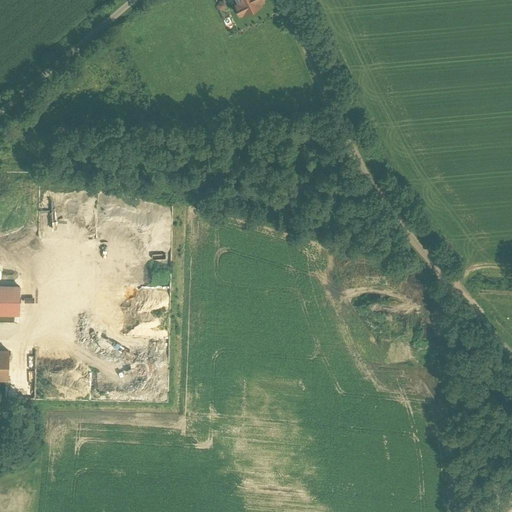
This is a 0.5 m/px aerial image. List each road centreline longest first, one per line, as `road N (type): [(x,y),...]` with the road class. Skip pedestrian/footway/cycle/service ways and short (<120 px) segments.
road 1 (unclassified): [(280,0),(377,195),(511,354)]
road 2 (unclassified): [(0,115),(133,0)]
